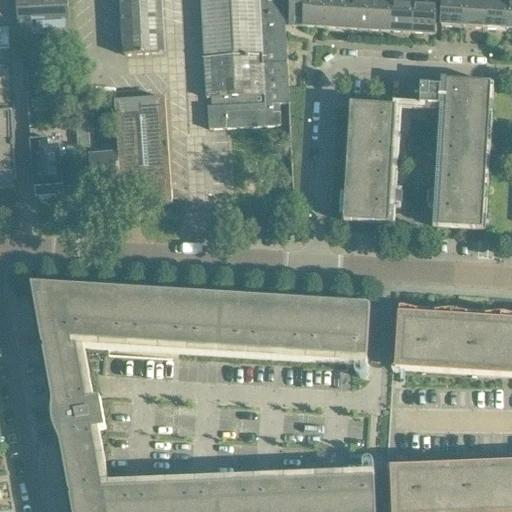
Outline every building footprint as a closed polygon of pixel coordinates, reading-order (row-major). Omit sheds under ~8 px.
[(14,0),(17,21),(20,21),(21,35),(69,32),(66,0),(14,0)] [(156,0),(120,0),(124,55),(160,53),(156,0)] [(286,39),(283,0),(202,0),(208,100),(212,100),(213,108),(209,109),(210,131),(281,127),(280,106),(289,105),(286,39)] [(292,0),(290,27),(327,29),(328,0),(292,0)] [(348,31),(350,0),(328,0),(327,29),(348,31)] [(370,32),(371,0),(350,0),(348,31),(370,32)] [(392,33),(393,0),(371,0),(370,32),(392,33)] [(413,35),(415,0),(393,0),(392,33),(413,35)] [(436,36),(437,0),(415,0),(413,35),(436,36)] [(465,29),(466,0),(443,0),(442,28),(465,29)] [(486,31),(488,0),(466,0),(465,29),(486,31)] [(488,0),(486,31),(508,32),(509,0),(488,0)] [(0,49),(10,50),(9,29),(0,29),(0,49)] [(41,130),(38,93),(36,72),(25,73),(32,143),(31,143),(36,198),(64,196),(60,147),(51,148),(50,141),(46,141),(41,130)] [(493,85),(430,81),(429,87),(422,87),(421,108),(441,109),(441,107),(446,107),(439,227),(433,226),(433,228),(484,232),(493,85)] [(115,101),(119,154),(122,194),(123,202),(172,204),(165,98),(115,101)] [(402,108),(394,108),(352,105),(345,223),(396,226),(396,224),(390,224),(397,110),(402,110),(402,108)] [(0,115),(0,180),(18,179),(15,115),(0,115)] [(89,125),(77,126),(79,150),(91,149),(89,125)] [(119,154),(90,156),(93,196),(122,194),(119,154)] [(377,511),(376,481),(104,492),(94,433),(106,431),(101,400),(88,403),(78,349),(74,350),(73,343),(368,361),(372,308),(33,287),(71,494),(72,494),(72,499),(73,511),(377,511)] [(511,316),(404,310),(401,310),(398,367),(511,374),(511,316)] [(511,511),(511,471),(393,476),(394,511),(511,511)]
